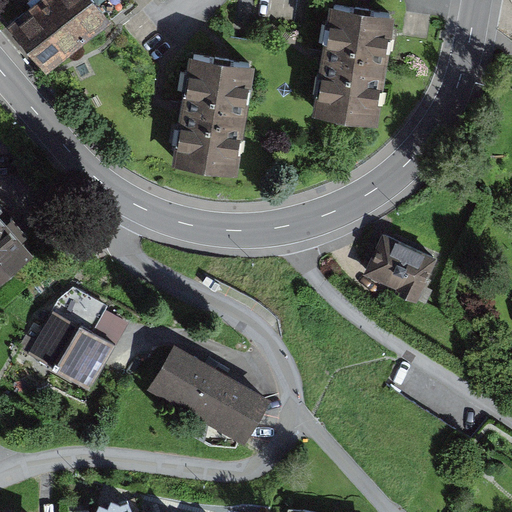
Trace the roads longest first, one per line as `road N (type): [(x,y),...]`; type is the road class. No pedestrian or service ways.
road 1 (residential): [(131,202),(122,222),(134,257),(253,324),(285,362),(294,411),(288,447),(259,467),(224,471),(94,455),(46,462),(0,482)]
road 2 (secondary): [(131,202),(179,223),(267,231),(327,215),(374,191),(444,117),(477,0)]
road 3 (secondary): [(0,67),(83,164),(131,202)]
